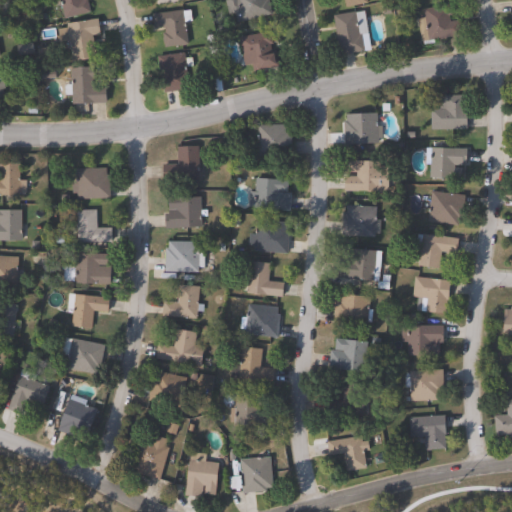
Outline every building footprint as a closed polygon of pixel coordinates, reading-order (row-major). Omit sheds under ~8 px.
[(84,0),(85,1),(87,0),(90,0),(93,12),(67,19),(62,0),(84,0)] [(269,0),(273,16),(240,23),(237,13),(231,15),(227,0),(269,0)] [(370,0),(371,3),(347,8),(345,0),(370,0)] [(411,4),(412,8),(413,8),(414,21),(399,23),(397,10),(406,9),(405,5),(411,4)] [(452,17),(453,23),(460,22),(463,36),(436,41),(437,42),(425,45),(425,42),(423,42),(419,19),(428,17),(426,9),(453,4),(455,16),(452,17)] [(186,10),(186,11),(194,10),(195,21),(189,22),(192,44),(167,48),(165,33),(168,33),(167,27),(157,28),(155,14),(186,10)] [(366,11),(370,34),(365,35),(368,51),(343,55),(336,16),(358,12),(358,13),(366,11)] [(92,35),(93,44),(98,44),(99,56),(94,57),(95,60),(74,63),(71,41),(62,42),(60,29),(70,28),(69,24),(99,19),(101,34),(92,35)] [(273,45),(274,51),(278,51),(281,66),(271,68),(271,69),(256,72),(254,64),(247,66),(242,37),(273,31),(275,44),(273,45)] [(36,43),(37,54),(21,56),(19,45),(24,44),(24,43),(26,43),(26,44),(36,43)] [(188,53),(193,91),(165,94),(163,75),(167,75),(166,70),(161,71),(159,56),(188,53)] [(96,67),(97,87),(106,86),(107,103),(76,104),(75,95),(66,96),(66,85),(73,85),(72,68),(96,67)] [(0,77),(6,77),(8,90),(0,91),(1,102),(0,102),(0,77)] [(468,96),(468,109),(470,109),(470,128),(433,128),(434,109),(441,109),(441,97),(447,97),(447,96),(468,96)] [(380,113),(380,127),(384,126),(385,144),(347,145),(346,121),(348,121),(348,114),(380,113)] [(291,125),(291,132),(295,132),(295,151),(292,151),(292,155),(261,155),(260,125),(291,125)] [(202,179),(166,180),(165,166),(180,165),(179,148),(201,147),(202,179)] [(470,149),(469,166),(457,166),(457,168),(466,168),(465,180),(450,179),(449,182),(432,181),(432,178),(431,178),(432,165),(428,164),(428,149),(434,149),(434,148),(470,149)] [(392,167),(390,193),(347,190),(348,176),(359,177),(359,174),(349,173),(350,161),(380,162),(379,166),(392,167)] [(22,195),(0,195),(0,182),(2,182),(2,164),(23,164),(22,195)] [(109,169),(109,175),(112,175),(113,201),(79,202),(79,194),(74,195),(73,184),(79,184),(79,170),(109,169)] [(291,180),(291,192),(282,191),(282,193),(294,193),(293,211),(259,209),(259,207),(251,207),(252,192),(258,192),(258,179),(291,180)] [(468,196),(464,226),(431,222),(434,192),(468,196)] [(203,197),(203,200),(209,200),(209,205),(203,205),(204,212),(207,211),(207,218),(203,218),(203,228),(168,229),(168,214),(170,214),(170,198),(203,197)] [(381,207),(380,220),(383,220),(382,234),(377,234),(377,239),(344,237),(346,212),(348,212),(348,205),(381,207)] [(0,210),(23,211),(22,243),(0,242),(0,210)] [(98,211),(98,230),(114,230),(114,242),(78,242),(78,211),(98,211)] [(292,230),(290,255),(255,252),(255,247),(250,247),(252,234),(260,235),(261,221),(290,224),(289,230),(292,230)] [(421,234),(426,235),(459,241),(457,254),(445,252),(442,271),(421,267),(423,252),(418,251),(421,234)] [(201,242),(201,255),(207,255),(207,268),(201,268),(201,274),(167,273),(167,249),(170,249),(170,242),(201,242)] [(384,252),(381,282),(340,278),(342,260),(347,261),(348,248),(384,252)] [(111,255),(110,267),(114,267),(113,287),(77,285),(77,281),(66,281),(66,265),(77,266),(77,254),(111,255)] [(0,256),(20,258),(18,289),(0,287),(0,256)] [(287,285),(285,298),(249,294),(253,262),(273,264),(271,283),(287,285)] [(454,282),(451,314),(419,311),(420,298),(416,298),(418,278),(454,282)] [(202,287),(201,305),(206,305),(205,312),(200,312),(199,320),(164,317),(166,301),(182,303),(183,285),(202,287)] [(112,299),(111,314),(96,313),(94,330),(74,328),(76,311),(68,310),(70,294),(112,299)] [(373,298),(372,310),(377,310),(375,324),(370,323),(369,329),(336,325),(338,301),(341,301),(342,295),(373,298)] [(19,305),(16,339),(0,337),(0,326),(6,327),(8,304),(19,305)] [(283,315),(280,339),(247,335),(247,330),(242,329),(243,317),(249,318),(250,305),(281,308),(280,315),(283,315)] [(511,307),(511,340),(500,340),(501,309),(510,309),(510,307),(511,307)] [(447,327),(447,345),(434,344),(434,345),(443,346),(443,357),(409,356),(410,344),(403,344),(403,326),(447,327)] [(198,346),(207,348),(203,369),(158,362),(160,344),(176,346),(178,330),(200,333),(198,346)] [(108,347),(102,377),(69,370),(71,357),(64,355),(67,338),(108,347)] [(370,344),(366,374),(331,369),(334,350),(337,351),(338,339),(370,344)] [(265,349),(263,367),(278,369),(276,385),(241,381),(241,379),(233,378),(235,360),(243,361),(245,347),(265,349)] [(51,388),(43,407),(27,401),(22,415),(8,410),(24,370),(39,377),(37,382),(51,388)] [(446,371),(447,402),(414,403),(413,389),(408,389),(407,379),(412,378),(412,372),(446,371)] [(160,372),(190,378),(191,374),(198,375),(197,380),(200,381),(194,413),(153,404),(160,372)] [(367,417),(332,417),(331,402),(346,402),(346,385),(367,385),(367,417)] [(100,411),(88,442),(60,431),(74,395),(89,400),(87,406),(100,411)] [(272,396),(271,407),(262,407),(262,408),(274,409),(274,428),(233,427),(233,409),(237,409),(237,395),(272,396)] [(511,434),(507,435),(506,434),(492,435),(490,415),(504,413),(503,400),(511,399),(511,434)] [(448,417),(449,450),(429,450),(429,444),(412,445),(411,419),(448,417)] [(171,439),(169,446),(172,447),(164,479),(139,473),(139,470),(134,469),(142,438),(154,441),(156,435),(171,439)] [(363,437),(368,470),(348,473),(346,454),(332,457),(329,443),(363,437)] [(222,463),(217,498),(207,496),(208,485),(205,485),(203,498),(187,496),(192,451),(209,453),(208,462),(222,463)] [(269,487),(269,492),(245,494),(244,489),(231,490),(230,478),(243,477),(242,458),(273,456),(276,486),(269,487)]
